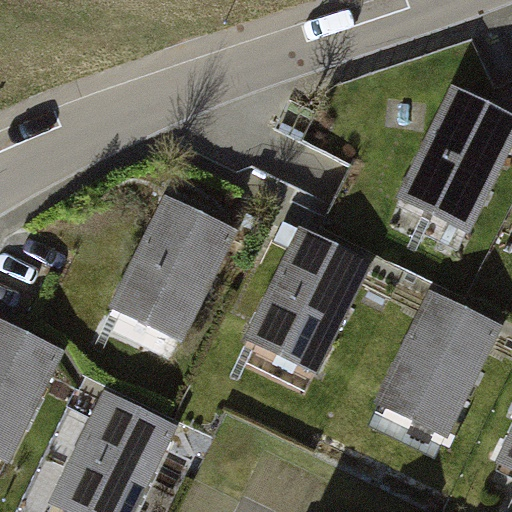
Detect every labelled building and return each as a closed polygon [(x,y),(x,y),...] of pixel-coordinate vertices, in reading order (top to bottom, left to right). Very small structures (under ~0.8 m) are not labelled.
[(511,151),(511,116),(451,87),(395,201),(470,237),(511,151)] [(239,234),(165,197),(108,310),(181,347),(239,234)] [(373,265),(299,228),(242,342),(316,379),(373,265)] [(503,328),(429,292),(373,405),(447,442),(503,328)] [(64,354),(0,321),(0,464),(7,468),(64,354)] [(136,511),(178,429),(104,392),(47,506),(50,508),(48,511),(136,511)] [(511,429),(494,466),(511,474),(511,429)]
